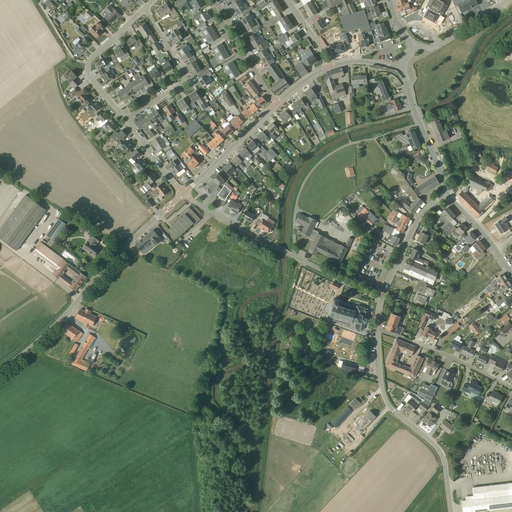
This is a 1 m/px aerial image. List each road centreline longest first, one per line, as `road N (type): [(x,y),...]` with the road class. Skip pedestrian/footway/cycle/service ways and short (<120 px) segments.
road 1 (tertiary): [(0,368),(183,193)]
road 2 (residential): [(379,299),(183,193)]
road 3 (track): [(279,351),(260,511)]
road 4 (residential): [(126,120),(182,80),(145,8)]
road 5 (residential): [(375,328),(511,388)]
road 6 (residential): [(126,120),(87,68),(145,8)]
road 7 (secondary): [(445,194),(399,68)]
road 8 (unclassified): [(449,511),(437,447),(385,403)]
road 9 (tertiary): [(183,193),(277,102)]
road 10 (residential): [(445,194),(419,216),(379,299)]
road 11 (residential): [(277,102),(220,28),(212,0)]
